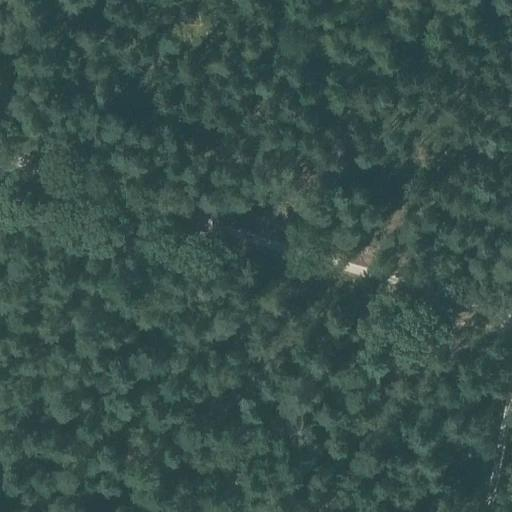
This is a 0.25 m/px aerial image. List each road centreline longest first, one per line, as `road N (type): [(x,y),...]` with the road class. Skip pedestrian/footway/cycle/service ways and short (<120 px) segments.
road 1 (track): [(0,160),(444,300),(511,333)]
road 2 (track): [(0,162),(9,0)]
road 3 (track): [(487,511),(511,386)]
